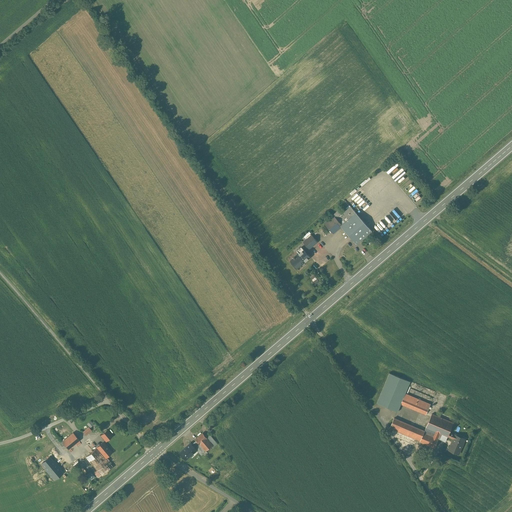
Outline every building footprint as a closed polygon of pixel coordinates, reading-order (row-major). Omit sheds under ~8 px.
[(402,167),(394,174),(397,176),(393,179),(398,184),(408,176),(403,170),(404,169),(402,167)] [(348,209),(341,215),(338,210),(333,215),(334,216),(341,225),(353,215),(348,209)] [(341,225),(341,226),(357,244),(372,231),(356,212),(353,215),(341,225)] [(334,216),(325,224),(333,233),(341,226),(341,225),(334,216)] [(317,242),(311,235),(303,242),(309,249),(317,242)] [(306,260),(299,253),(298,255),(297,254),(293,257),(294,258),(292,260),(295,263),(293,264),(297,268),(306,260)] [(410,380),(390,371),(377,401),(398,409),(401,402),(405,391),(410,380)] [(430,401),(405,391),(401,402),(426,413),(430,401)] [(453,423),(432,414),(426,427),(441,434),(447,436),(449,432),(453,423)] [(424,432),(425,430),(396,418),(392,428),(421,440),(424,432)] [(82,431),(85,435),(91,430),(87,426),(82,431)] [(440,438),(441,434),(426,427),(425,430),(424,432),(440,438)] [(107,430),(101,435),(106,441),(112,436),(107,430)] [(217,443),(208,432),(205,435),(213,445),(212,445),(214,447),(217,443)] [(440,438),(424,432),(421,440),(436,446),(440,438)] [(449,432),(447,436),(453,439),(448,450),(458,454),(465,439),(449,432)] [(73,433),(62,442),(68,450),(79,440),(73,433)] [(205,435),(202,433),(195,439),(196,440),(206,451),(212,445),(213,445),(205,435)] [(206,451),(196,440),(192,444),(197,450),(196,450),(198,453),(201,455),(203,453),(204,455),(207,452),(206,451)] [(111,452),(103,442),(97,448),(105,458),(106,457),(111,452)] [(190,443),(179,452),(186,460),(190,456),(196,450),(197,450),(192,444),(190,443)] [(70,466),(54,448),(49,452),(65,471),(70,466)] [(97,448),(85,457),(94,467),(105,458),(97,448)] [(196,450),(190,456),(192,458),(198,453),(196,450)] [(105,458),(94,467),(101,476),(112,466),(108,461),(109,460),(106,457),(105,458)]
